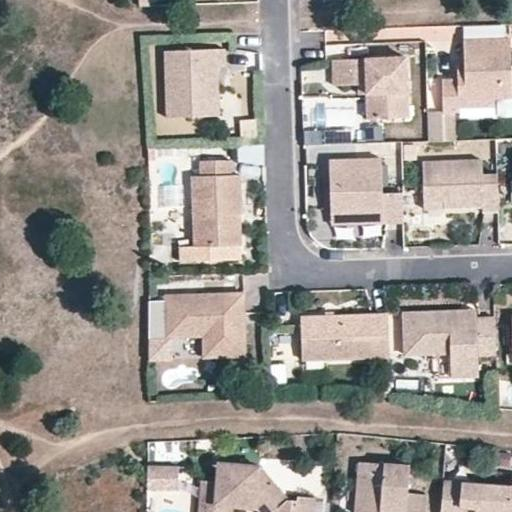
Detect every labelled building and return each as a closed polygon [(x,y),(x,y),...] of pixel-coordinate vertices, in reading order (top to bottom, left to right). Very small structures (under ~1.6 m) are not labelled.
[(462,39),(463,65),(464,78),(457,79),(441,79),(442,112),(428,112),(429,142),(454,141),(453,111),(459,111),(459,106),(495,105),(495,98),(511,96),(510,38),(462,39)] [(164,51),(167,118),(218,116),(218,89),(209,77),(208,67),(217,67),(225,67),(224,49),(164,51)] [(334,85),(357,84),(366,84),(366,93),(367,117),(408,115),(405,57),(332,59),(334,85)] [(328,66),(299,71),(304,93),(332,88),(328,66)] [(209,77),(218,89),(217,67),(208,67),(209,77)] [(366,93),(366,84),(357,84),(357,94),(366,93)] [(459,111),(460,117),(495,116),(495,105),(459,106),(459,111)] [(241,139),(257,138),(257,120),(240,121),(241,139)] [(382,193),(381,157),(344,158),(344,166),(329,167),(330,209),(382,207),(383,222),(404,221),(403,192),(382,193)] [(344,158),(329,159),(329,167),(344,166),(344,158)] [(481,206),(481,211),(499,211),(497,174),(482,174),(481,159),(422,162),(423,200),(443,199),(443,208),(481,206)] [(230,175),(230,160),(199,160),(200,176),(191,176),(194,246),(179,247),(180,262),(241,260),(241,245),(233,245),(232,215),(239,215),(241,215),(240,175),(230,175)] [(423,209),(443,208),(443,199),(423,200),(423,209)] [(383,222),(382,207),(330,209),(330,224),(383,222)] [(315,232),(329,232),(329,209),(316,209),(315,232)] [(232,215),(233,245),(241,245),(239,215),(232,215)] [(274,317),(287,317),(287,293),(274,294),(274,317)] [(149,360),(172,359),(172,337),(203,336),(213,343),(227,342),(227,351),(245,351),(244,324),(237,324),(236,294),(165,296),(165,300),(149,301),(149,360)] [(244,324),(243,294),(236,294),(237,324),(244,324)] [(404,355),(450,354),(451,377),(479,376),(478,356),(496,355),(495,317),(476,318),(462,318),(462,311),(403,313),(404,355)] [(390,372),(388,314),(300,316),(302,361),(372,358),(372,373),(390,372)] [(269,335),(270,367),(297,366),(296,334),(269,335)] [(213,343),(203,336),(204,357),(245,356),(245,351),(227,351),(227,342),(213,343)] [(355,511),(379,511),(379,505),(403,507),(402,511),(424,511),(426,497),(406,494),(408,469),(384,467),(383,477),(358,474),(355,511)] [(232,511),(233,505),(258,508),(263,511),(299,511),(300,502),(293,501),(262,472),(218,468),(217,487),(202,486),(199,511),(221,511),(222,510),(232,511)] [(179,469),(149,469),(149,492),(179,492),(179,469)] [(473,510),(472,511),(511,511),(511,487),(443,482),(440,511),(461,511),(462,508),(473,510)] [(300,499),(300,502),(299,511),(315,511),(317,501),(300,499)]
